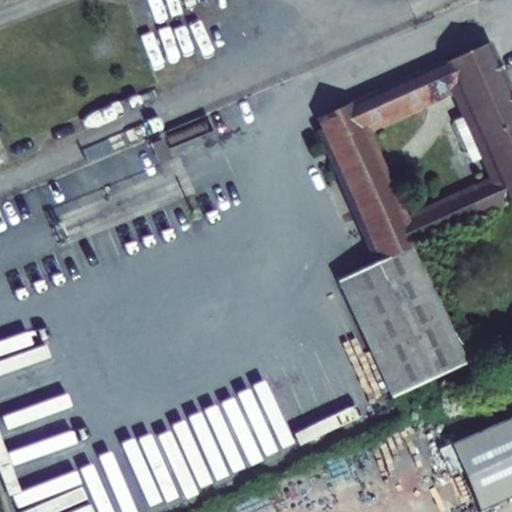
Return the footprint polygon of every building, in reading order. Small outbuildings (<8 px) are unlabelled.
[(511,207),(511,100),(490,50),(442,72),(453,96),(495,187),(403,228),(414,252),(511,207)] [(453,96),(442,72),(318,129),(352,209),(338,217),(363,276),(414,252),(403,228),(371,159),(361,137),(374,131),(453,96)] [(361,137),(371,159),(383,154),(374,131),(361,137)] [(466,368),(414,252),(363,276),(340,286),(391,402),(466,368)] [(511,425),(454,452),(481,511),(501,511),(511,507),(511,425)]
